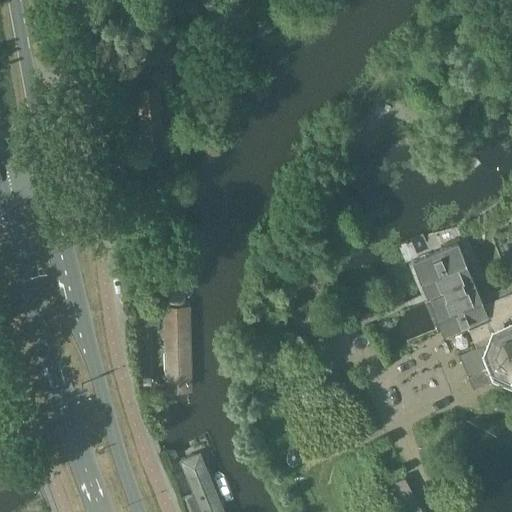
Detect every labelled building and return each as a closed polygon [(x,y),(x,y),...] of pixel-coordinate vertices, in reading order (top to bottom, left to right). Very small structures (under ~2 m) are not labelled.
[(164,70),(157,71),(158,82),(165,81),(164,70)] [(163,141),(158,83),(136,85),(141,143),(163,141)] [(150,159),(152,146),(132,143),(110,155),(118,183),(131,179),(125,159),(130,157),(150,159)] [(139,200),(127,198),(125,214),(137,216),(139,200)] [(327,246),(342,237),(337,230),(323,239),(327,246)] [(456,243),(414,260),(425,288),(443,331),(448,329),(481,316),(485,314),(464,262),(456,243)] [(475,345),(459,352),(473,385),(511,370),(511,289),(485,301),(491,317),(468,327),(475,345)] [(156,310),(156,296),(132,297),(133,308),(138,308),(138,310),(156,310)] [(166,392),(194,391),(191,311),(163,312),(166,392)] [(202,511),(233,511),(201,446),(176,459),(202,511)] [(421,511),(404,476),(387,485),(401,511),(421,511)]
